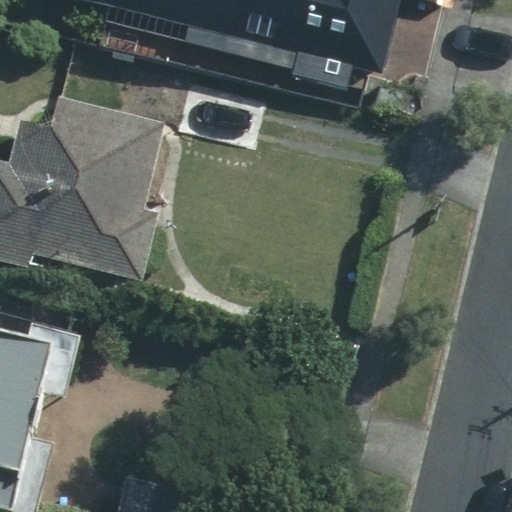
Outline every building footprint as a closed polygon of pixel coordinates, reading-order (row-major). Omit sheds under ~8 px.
[(395,0),(35,0),(34,7),(379,75),(395,0)] [(262,100),(183,86),(174,143),(253,157),(262,100)] [(0,170),(0,265),(18,269),(21,255),(134,281),(149,217),(136,214),(155,131),(48,106),(41,137),(11,131),(2,171),(0,170)] [(0,352),(0,511),(4,511),(39,361),(0,352)] [(223,511),(225,505),(118,483),(111,511),(223,511)]
